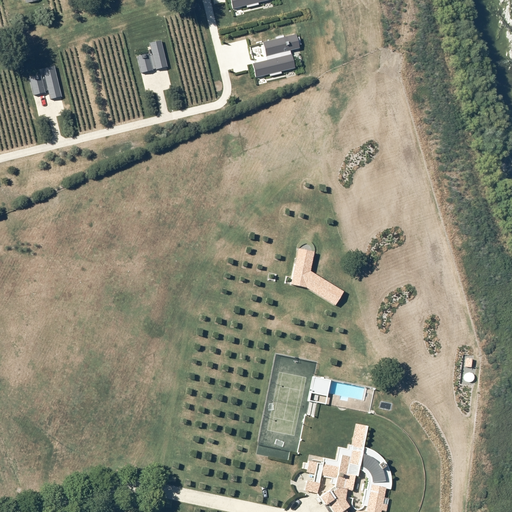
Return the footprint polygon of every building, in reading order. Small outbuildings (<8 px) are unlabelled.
[(249,75),(250,81),(292,70),(288,52),(297,50),(294,36),(259,45),(263,60),(246,65),(249,75)] [(167,67),(161,40),(149,43),(151,53),(137,56),(141,73),(167,67)] [(55,66),(42,69),(43,74),(29,77),(33,95),(44,93),(44,91),(47,90),(49,100),(62,97),(55,66)] [(313,252),(298,249),(291,284),(305,287),(334,305),(342,291),(309,271),(313,252)] [(330,379),(313,375),(310,392),(327,396),(327,393),(330,381),(330,379)] [(366,427),(357,425),(353,446),(349,446),(348,450),(339,448),(337,462),(324,459),(323,464),(309,462),(308,464),(304,463),(303,468),(307,468),(306,471),(315,473),(313,482),(306,480),(304,491),(316,493),(324,504),(327,502),(332,511),(345,511),(346,511),(345,509),(349,507),(344,499),(346,489),(352,490),(355,475),(357,476),(358,469),(359,470),(362,471),(365,473),(367,476),(368,478),(366,488),(365,488),(362,505),(367,506),(366,511),(371,511),(380,511),(381,509),(385,510),(387,500),(381,499),(384,486),(389,487),(391,475),(386,463),(378,454),(367,448),(362,447),(366,427)]
